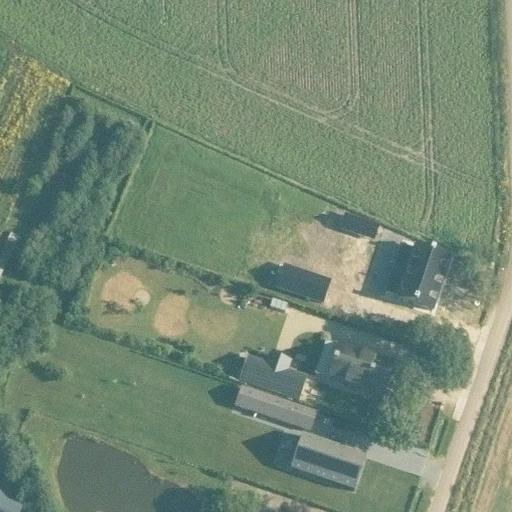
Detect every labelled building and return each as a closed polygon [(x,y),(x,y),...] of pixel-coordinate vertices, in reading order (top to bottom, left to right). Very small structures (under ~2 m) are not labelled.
[(345,215),(340,230),(363,238),(368,223),(345,215)] [(397,299),(396,301),(431,313),(449,260),(414,249),(413,252),(400,248),(384,294),(397,299)] [(283,269),(276,289),(322,304),(329,284),(283,269)] [(327,380),(327,381),(380,399),(392,365),(339,347),(338,348),(335,359),(333,358),(331,366),(332,366),(327,380)] [(247,360),(240,382),(298,401),(305,380),(287,374),(264,366),(247,360)] [(240,390),(233,409),(309,435),(316,416),(240,390)] [(301,438),(291,469),(353,490),(363,458),(301,438)] [(12,511),(0,497),(0,511),(12,511)]
